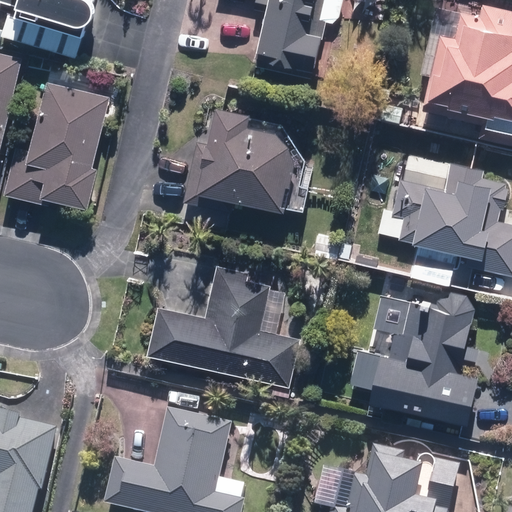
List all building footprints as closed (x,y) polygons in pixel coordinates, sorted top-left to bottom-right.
[(15,13),(77,27),(78,28),(79,28),(80,28),(82,27),(83,27),(84,27),(85,26),(86,26),(87,25),(88,24),(89,24),(90,23),(91,22),(92,21),(92,20),(93,19),(93,17),(93,16),(94,15),(94,14),(94,12),(94,11),(93,10),(93,9),(93,8),(92,6),(91,5),(91,4),(90,3),(89,3),(88,2),(87,1),(86,0),(85,0),(84,0),(1,0),(0,4),(17,8),(15,13)] [(266,0),(255,55),(281,60),(283,51),(314,58),(326,0),(266,0)] [(418,76),(432,79),(425,110),(485,123),(483,130),(511,136),(511,12),(485,6),(483,17),(471,14),(434,6),(418,76)] [(7,17),(1,39),(77,62),(84,39),(7,17)] [(0,156),(22,57),(0,52),(0,156)] [(111,94),(46,79),(27,163),(34,164),(30,179),(43,182),(39,200),(84,210),(111,94)] [(270,134),(268,134),(244,128),(247,116),(215,108),(194,197),(279,213),(284,190),(286,189),(288,187),(289,186),(290,184),(291,182),(293,181),(293,179),(294,177),(295,175),(295,173),(296,170),(296,168),(296,166),(296,164),(296,162),(296,160),(295,158),(295,156),(294,154),(293,152),(292,150),(291,148),(290,146),(288,145),(287,143),(285,141),(284,140),(282,139),(280,138),(278,137),(276,136),(274,135),(272,134),(270,134)] [(511,223),(493,220),(497,199),(507,201),(511,184),(480,177),(481,171),(402,153),(393,194),(418,200),(408,242),(468,255),(465,267),(511,277),(511,223)] [(316,233),(313,250),(343,255),(346,238),(316,233)] [(407,253),(403,271),(431,278),(435,259),(407,253)] [(267,288),(228,279),(219,321),(155,306),(144,353),(288,388),(300,338),(257,328),(267,288)] [(365,399),(465,423),(476,377),(471,376),(477,349),(463,346),(472,306),(464,296),(450,292),(435,301),(414,296),(413,300),(378,292),(370,326),(374,327),(368,351),(354,347),(346,383),(367,388),(365,399)] [(226,422),(170,409),(156,467),(112,457),(101,504),(135,511),(242,511),(249,487),(213,478),(226,422)] [(34,511),(57,427),(0,412),(0,511),(34,511)] [(418,461),(370,450),(355,511),(352,511),(329,506),(327,511),(432,511),(435,503),(420,500),(424,484),(452,490),(459,461),(420,452),(418,461)]
